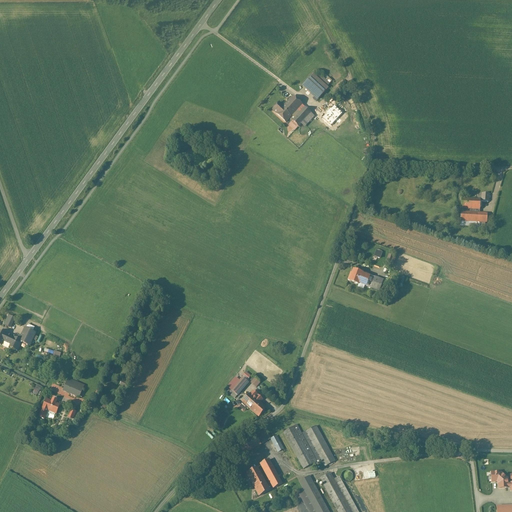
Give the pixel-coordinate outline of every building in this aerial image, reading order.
[(316,78),(313,75),(303,87),(317,100),(328,89),(326,87),(330,84),(319,75),(316,78)] [(274,111),(286,123),(302,105),(293,97),(282,109),(279,106),(274,111)] [(314,117),(302,105),(286,123),(289,126),(292,121),(298,127),(302,123),(305,126),(314,117)] [(461,209),(470,209),(480,210),(480,200),(461,199),(461,209)] [(479,213),(480,210),(470,209),(470,213),(461,212),(460,222),(487,223),(487,214),(479,213)] [(380,259),(383,252),(376,250),(373,257),(380,259)] [(396,257),(389,255),(386,262),(393,265),(396,257)] [(359,285),(359,284),(362,275),(362,274),(353,270),(351,277),(350,276),(348,281),(359,285)] [(369,277),(362,275),(359,284),(380,291),(383,281),(369,276),(369,277)] [(15,319),(9,316),(4,326),(10,328),(15,319)] [(22,342),(21,343),(30,347),(36,333),(25,328),(19,341),(22,342)] [(19,341),(6,335),(6,336),(0,332),(0,345),(1,346),(2,346),(8,349),(9,347),(10,348),(11,350),(12,349),(14,350),(15,348),(16,348),(18,349),(21,343),(22,342),(19,341)] [(49,349),(47,353),(60,357),(62,353),(49,349)] [(130,380),(124,377),(120,385),(126,388),(130,380)] [(242,378),(228,393),(235,398),(248,383),(242,378)] [(260,383),(254,378),(250,383),(256,388),(260,383)] [(66,382),(63,391),(80,398),(83,389),(66,382)] [(253,391),(242,403),(248,407),(259,417),(266,409),(260,403),(263,400),(253,391)] [(46,400),(39,417),(44,419),(47,414),(54,417),(60,406),(56,404),(57,401),(53,400),(52,402),(46,400)] [(301,434),(296,425),(294,427),(314,464),(316,462),(301,434)] [(316,426),(306,432),(321,460),(325,467),(335,461),(330,451),(316,426)] [(314,464),(294,427),(283,432),(303,469),(314,464)] [(321,460),(306,432),(303,433),(318,461),(321,460)] [(256,436),(232,449),(237,458),(261,445),(258,440),(256,436)] [(276,436),(271,439),(278,452),(283,449),(276,436)] [(263,437),(258,440),(261,445),(266,442),(263,437)] [(269,460),(260,465),(261,466),(258,468),(263,479),(267,477),(273,489),(282,484),(269,460)] [(258,468),(247,474),(259,496),(270,490),(263,479),(258,468)] [(348,472),(345,472),(344,472),(343,473),(342,474),(341,476),(341,478),(341,480),(342,482),(343,483),(345,484),(347,484),(349,484),(351,482),(352,480),(353,478),(352,475),(351,473),(348,472)] [(511,491),(511,483),(510,483),(510,484),(508,484),(508,479),(500,472),(491,473),(491,482),(497,482),(498,484),(499,489),(508,488),(511,488),(511,491)] [(351,511),(330,473),(320,479),(337,511),(351,511)] [(328,511),(309,476),(299,482),(315,511),(328,511)]
